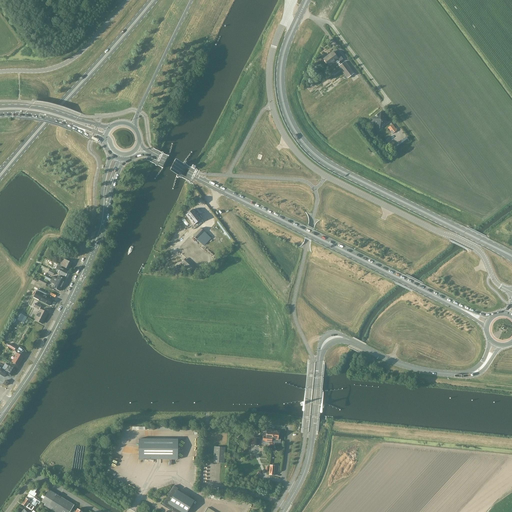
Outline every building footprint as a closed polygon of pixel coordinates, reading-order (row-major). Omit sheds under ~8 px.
[(334,62),(337,60),(338,63),(343,59),(339,54),(336,56),(332,51),(329,54),(329,55),(323,59),(328,67),(334,62)] [(347,78),(353,73),(344,61),(338,67),(347,78)] [(381,126),(382,127),(388,122),(380,112),(371,119),(378,128),(381,126)] [(392,134),(396,130),(392,124),(387,128),(392,134)] [(192,209),(185,215),(192,224),(193,225),(201,220),(198,216),(198,215),(196,213),(192,209)] [(200,228),(193,236),(196,239),(204,232),(200,228)] [(62,258),(59,265),(68,270),(72,263),(62,258)] [(183,260),(180,263),(193,274),(196,271),(183,260)] [(57,264),(55,269),(58,270),(57,273),(65,278),(68,271),(62,269),(63,267),(60,266),(57,264)] [(52,277),(50,279),(62,285),(65,280),(58,276),(56,279),(52,277)] [(50,279),(49,282),(53,284),(52,287),(59,291),(62,285),(50,279)] [(50,297),(48,295),(48,296),(37,290),(37,291),(36,290),(33,297),(38,300),(49,306),(50,305),(51,306),(52,303),(53,301),(52,300),(50,298),(50,297)] [(36,316),(34,320),(41,324),(47,313),(40,309),(38,313),(37,313),(36,315),(36,316)] [(18,312),(15,317),(21,320),(24,316),(18,312)] [(16,353),(11,362),(18,366),(23,357),(16,353)] [(0,374),(4,377),(6,373),(12,376),(16,368),(11,365),(10,367),(8,365),(6,369),(4,368),(3,369),(0,367),(0,374)] [(268,445),(271,445),(272,431),(266,430),(265,436),(262,436),(262,441),(265,441),(268,442),(268,445)] [(273,443),(279,443),(280,439),(277,439),(278,432),(272,431),(271,445),(273,445),(273,443)] [(177,439),(138,439),(138,459),(176,459),(177,439)] [(212,462),(220,463),(224,463),(225,447),(213,447),(212,462)] [(36,496),(38,492),(36,491),(40,485),(36,482),(30,492),(36,496)] [(173,486),(161,505),(172,511),(186,511),(194,499),(190,496),(188,498),(176,490),(177,488),(173,486)] [(74,511),(75,511),(71,509),(74,505),(49,490),(41,502),(45,504),(44,505),(54,511),(74,511)] [(27,496),(21,504),(31,511),(34,507),(30,505),(31,502),(32,500),(27,496)]
